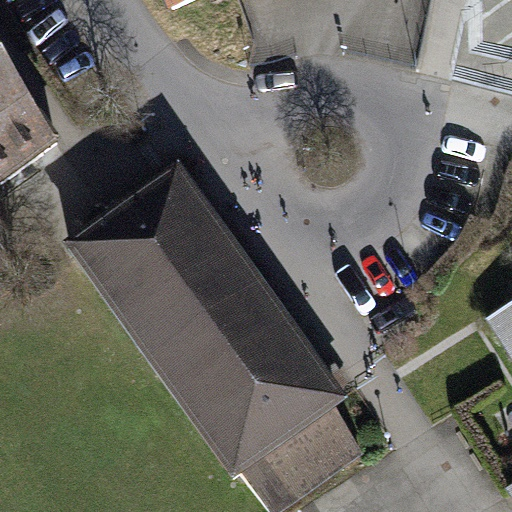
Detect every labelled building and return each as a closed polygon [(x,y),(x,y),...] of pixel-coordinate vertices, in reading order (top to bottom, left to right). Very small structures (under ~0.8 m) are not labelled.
[(169,0),(173,9),(194,0),(169,0)] [(0,186),(57,144),(13,82),(12,76),(0,59),(0,186)] [(176,182),(73,256),(234,480),(259,463),(292,503),(360,454),(332,409),(339,405),(176,182)] [(233,213),(217,224),(315,367),(331,356),(233,213)] [(511,348),(511,492),(509,494),(511,498),(511,309),(494,320),(511,348)]
